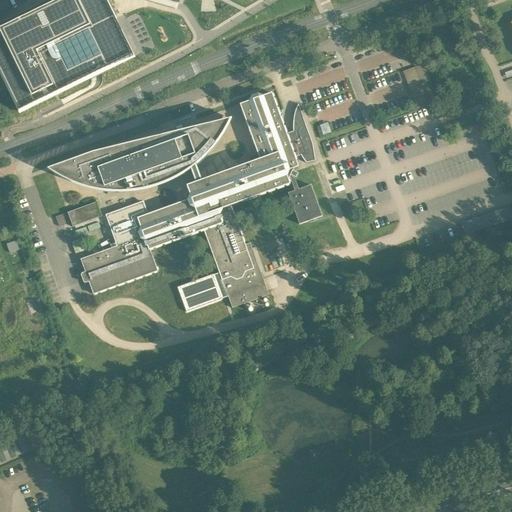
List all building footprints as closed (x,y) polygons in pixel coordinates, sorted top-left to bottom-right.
[(54,0),(47,4),(0,26),(0,71),(20,112),(95,75),(134,57),(114,17),(116,16),(116,15),(116,13),(116,12),(114,11),(113,10),(111,11),(110,8),(111,7),(112,5),(112,3),(111,3),(111,2),(110,1),(108,1),(106,1),(106,0),(54,0)] [(260,159),(201,180),(196,182),(187,185),(190,194),(187,200),(148,214),(143,201),(105,215),(117,246),(80,259),(93,294),(158,271),(150,250),(204,230),(232,308),(264,297),(231,206),(290,184),(287,176),(288,173),(289,175),(294,191),(288,193),(299,225),(322,216),(310,185),(298,190),(291,169),(298,166),(295,157),(301,155),(302,157),(306,163),(315,161),(313,143),(298,104),(296,110),(293,119),(293,124),(293,126),(293,129),(293,131),(287,134),(272,93),(263,96),(257,93),(251,95),(249,101),(240,104),(260,159)] [(90,151),(42,169),(46,172),(51,175),(56,178),(61,180),(65,182),(67,183),(71,184),(74,185),(80,187),(83,188),(87,189),(91,189),(97,190),(103,191),(107,191),(112,191),(117,191),(120,191),(126,191),(130,190),(135,190),(139,189),(144,187),(149,186),(154,185),(160,183),(165,180),(170,178),(175,175),(181,172),(188,166),(190,165),(196,182),(201,180),(194,162),(200,157),(209,148),(213,143),(221,131),(228,117),(182,128),(181,125),(178,126),(176,127),(177,130),(90,151)] [(319,125),(321,134),(329,132),(327,123),(319,125)] [(324,142),(327,150),(343,144),(341,136),(324,142)] [(67,213),(72,227),(101,216),(96,202),(67,213)] [(475,216),(478,228),(511,220),(509,207),(475,216)] [(6,244),(10,253),(19,250),(16,241),(6,244)] [(213,274),(178,287),(187,312),(222,299),(213,275),(213,274)] [(0,461),(31,449),(23,429),(0,437),(0,461)]
